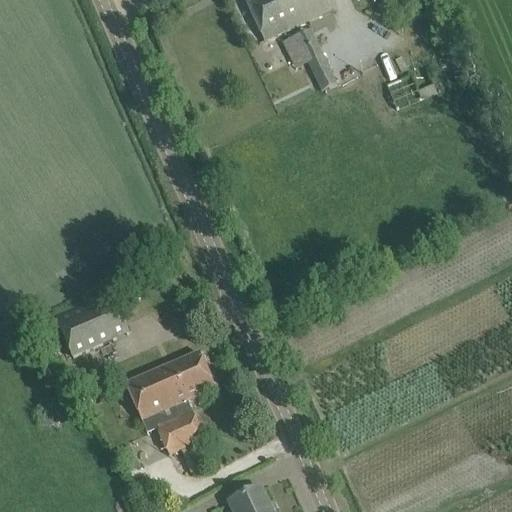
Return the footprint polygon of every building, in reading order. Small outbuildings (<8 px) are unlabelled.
[(245,0),(266,43),(284,34),(336,11),(330,0),(245,0)] [(336,86),(311,32),(296,39),(321,93),(336,86)] [(413,76),(389,86),(397,108),(422,99),(413,76)] [(129,336),(111,297),(56,321),(73,360),(129,336)] [(181,363),(126,387),(142,424),(147,436),(158,432),(169,457),(186,450),(204,442),(188,404),(215,392),(200,355),(181,363)] [(122,449),(111,453),(116,466),(125,463),(127,462),(122,449)] [(192,474),(200,472),(194,449),(186,451),(192,474)] [(270,511),(261,491),(230,505),(232,511),(270,511)]
